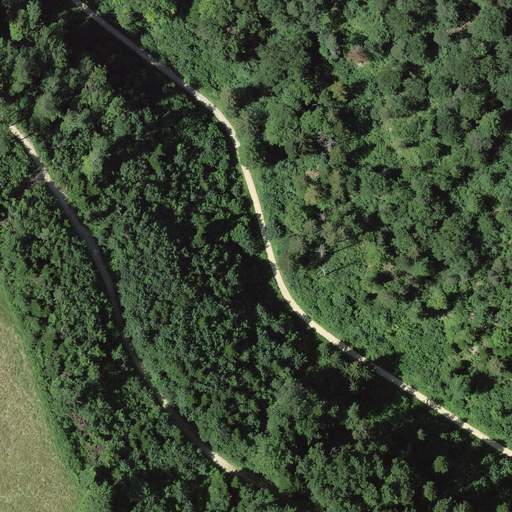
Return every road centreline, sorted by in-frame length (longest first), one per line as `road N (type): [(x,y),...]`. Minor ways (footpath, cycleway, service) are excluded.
road 1 (track): [(511,453),(295,308),(226,126),(75,0)]
road 2 (track): [(305,511),(220,460),(156,392),(88,243),(0,116)]
